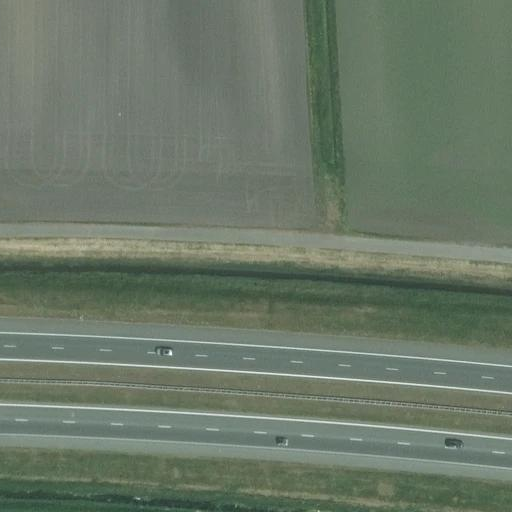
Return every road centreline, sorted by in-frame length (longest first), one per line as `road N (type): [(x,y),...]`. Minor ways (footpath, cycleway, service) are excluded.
road 1 (motorway): [(511,381),(0,347)]
road 2 (motorway): [(0,421),(511,454)]
road 3 (unclassified): [(0,231),(511,255)]
